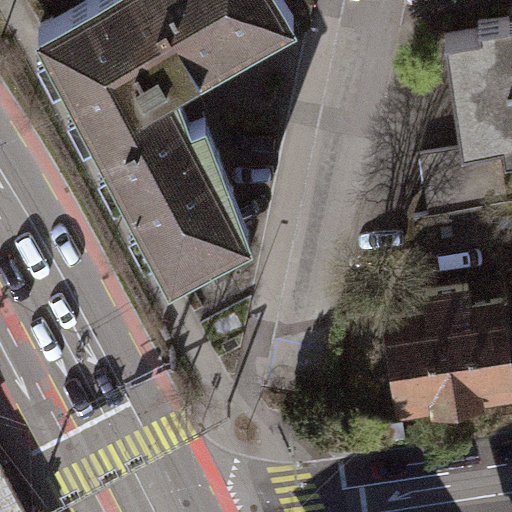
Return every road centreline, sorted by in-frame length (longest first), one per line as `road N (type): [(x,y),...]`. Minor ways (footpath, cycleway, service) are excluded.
road 1 (residential): [(287,376),(370,0)]
road 2 (primary): [(0,203),(163,511)]
road 3 (residential): [(339,511),(511,483)]
